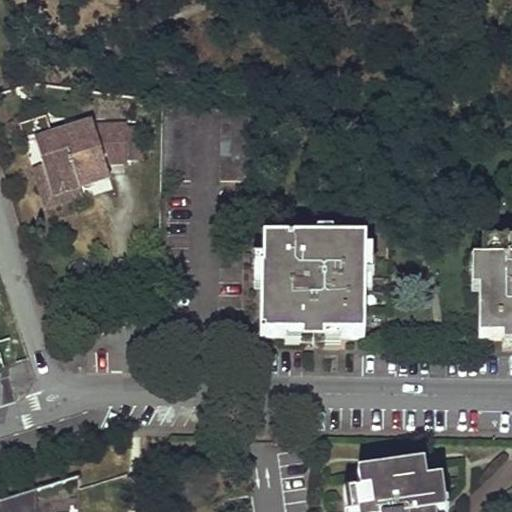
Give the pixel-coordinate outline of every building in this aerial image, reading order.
[(192,109),(165,105),(164,182),(191,183),(192,109)] [(250,116),(223,113),(222,183),(248,184),(250,116)] [(47,119),(20,127),(27,146),(37,143),(44,167),(54,197),(81,189),(96,184),(96,171),(107,167),(107,165),(128,165),(128,163),(127,129),(127,128),(95,129),(94,124),(53,137),(47,119)] [(144,129),(127,129),(128,163),(144,163),(144,129)] [(54,197),(44,167),(35,170),(47,210),(84,198),(81,189),(54,197)] [(111,179),(107,167),(96,171),(96,184),(111,179)] [(366,243),(264,243),(263,340),(365,341),(366,243)] [(511,245),(482,245),(484,274),(480,274),(480,341),(511,342),(511,245)] [(359,494),(348,495),(350,511),(433,511),(432,507),(439,507),(436,484),(425,485),(423,467),(357,476),(359,494)] [(0,511),(37,511),(37,488),(0,499),(0,511)]
